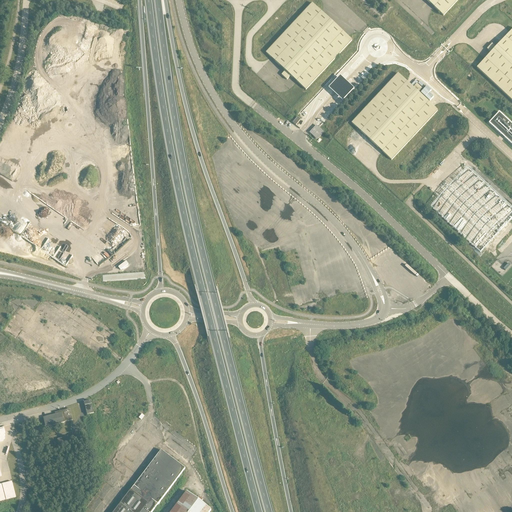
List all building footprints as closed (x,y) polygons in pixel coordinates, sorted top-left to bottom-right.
[(425,0),(443,16),(458,0),(425,0)] [(306,91),(352,41),(312,4),(266,53),(286,71),(281,76),(287,81),(290,77),(306,91)] [(511,30),(496,47),(492,43),(487,49),(491,53),(477,68),(511,101),(511,30)] [(413,88),(399,76),(398,74),(352,124),(391,161),(438,111),(418,93),(422,89),(417,84),(413,88)] [(340,99),(342,101),(354,89),(351,87),(346,82),(340,76),(328,88),(335,95),(340,99)] [(504,138),(511,144),(511,124),(499,113),(489,123),(501,135),(502,134),(505,137),(504,138)] [(317,139),(323,133),(316,127),(310,133),(317,139)] [(511,218),(511,208),(468,167),(450,186),(446,182),(441,188),(445,192),(431,207),(480,253),(511,218)] [(118,268),(120,271),(128,265),(126,262),(118,268)] [(497,269),(494,272),(499,278),(503,274),(497,269)] [(0,409),(27,404),(25,394),(6,398),(0,370),(0,409)] [(87,415),(94,414),(91,402),(84,403),(87,415)] [(70,409),(58,412),(55,413),(55,415),(43,418),(46,427),(72,421),(70,409)] [(69,443),(67,437),(58,440),(59,446),(69,443)] [(209,511),(211,511),(201,503),(203,500),(199,497),(197,500),(187,492),(172,511),(152,511),(185,469),(161,451),(114,511),(209,511)] [(0,502),(16,499),(13,483),(0,486),(0,502)]
